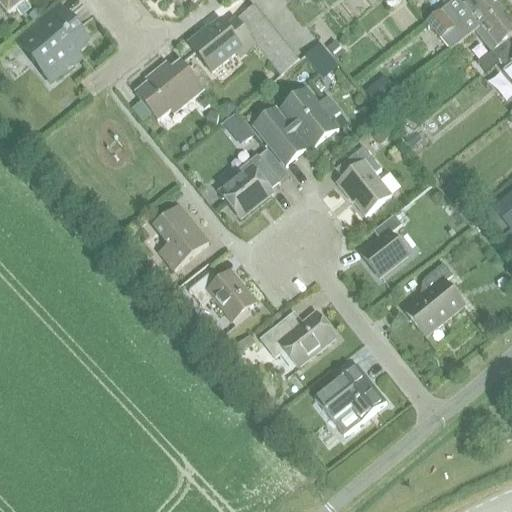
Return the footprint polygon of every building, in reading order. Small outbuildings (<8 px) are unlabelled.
[(0,0),(0,7),(8,18),(29,0),(0,0)] [(307,0),(297,0),(295,2),(301,9),(309,3),(307,0)] [(398,0),(390,0),(384,5),(389,12),(401,3),(398,0)] [(446,10),(426,25),(440,42),(450,54),(463,43),(474,35),(480,30),(500,14),(488,0),(456,0),(445,9),(446,10)] [(456,0),(442,0),(440,2),(445,9),(456,0)] [(243,33),(261,18),(254,8),(235,23),(235,24),(243,33)] [(85,43),(67,20),(66,21),(57,10),(38,25),(41,27),(17,46),(33,66),(38,62),(55,82),(80,62),(73,53),(85,43)] [(36,12),(28,19),(34,25),(42,19),(36,12)] [(480,30),(474,35),(490,54),(490,55),(476,66),(483,74),(497,64),(498,63),(511,51),(511,43),(509,40),(511,38),(511,29),(500,14),(480,30)] [(261,18),(243,33),(250,42),(269,27),(261,18)] [(235,24),(226,31),(220,24),(189,49),(211,77),(241,53),(245,57),(255,48),(250,42),(243,33),(235,24)] [(276,36),(269,27),(250,42),(255,48),(257,51),(276,36)] [(283,45),(276,36),(257,51),(265,60),(283,45)] [(291,55),(283,45),(265,60),(272,70),(291,55)] [(334,45),(327,51),(336,62),(343,56),(334,45)] [(320,48),(304,60),(318,77),(334,65),(320,48)] [(511,51),(498,63),(504,70),(510,66),(511,69),(511,51)] [(291,55),(272,70),(280,79),(299,64),(291,55)] [(171,73),(166,67),(152,78),(154,81),(134,97),(157,125),(189,99),(192,102),(203,93),(181,65),(171,73)] [(383,79),(365,93),(376,107),(394,93),(383,79)] [(317,108),(305,93),(278,116),(275,112),(253,130),(286,171),(306,154),(308,158),(338,134),(330,124),(339,116),(327,100),(317,108)] [(205,101),(198,106),(204,113),(210,107),(205,101)] [(225,105),(219,110),(227,120),(237,112),(233,106),(225,105)] [(210,115),(208,128),(217,130),(219,116),(210,115)] [(401,120),(393,126),(405,139),(419,126),(411,118),(404,124),(401,120)] [(234,119),(222,129),(229,138),(241,128),(234,119)] [(383,130),(372,139),(379,149),(390,140),(383,130)] [(414,135),(404,143),(410,151),(420,143),(414,135)] [(381,174),(363,151),(335,173),(343,183),(337,188),(347,201),(348,199),(365,220),(391,200),(374,179),(381,174)] [(240,180),(219,196),(240,223),(272,198),(270,195),(279,187),(288,180),(267,154),(259,161),(257,159),(236,176),(240,180)] [(449,187),(444,191),(454,204),(459,200),(449,187)] [(511,193),(481,217),(503,244),(511,236),(511,193)] [(480,195),(468,205),(474,213),(486,202),(480,195)] [(174,275),(208,247),(178,210),(153,230),(168,249),(159,256),(174,275)] [(144,217),(134,225),(140,232),(149,224),(144,217)] [(390,238),(401,229),(394,219),(373,235),(380,245),(361,260),(378,281),(407,259),(390,238)] [(425,340),(462,310),(444,287),(452,280),(443,269),(423,285),(431,295),(406,316),(425,340)] [(231,326),(256,307),(230,276),(217,286),(210,277),(188,294),(201,311),(212,302),(231,326)] [(179,291),(167,302),(174,309),(186,298),(179,291)] [(297,371),(334,341),(315,318),(293,335),(285,324),(260,343),(274,361),(284,354),(297,371)] [(249,339),(233,352),(238,359),(254,347),(249,339)] [(356,369),(314,403),(333,428),(343,440),(360,427),(386,407),(356,369)]
